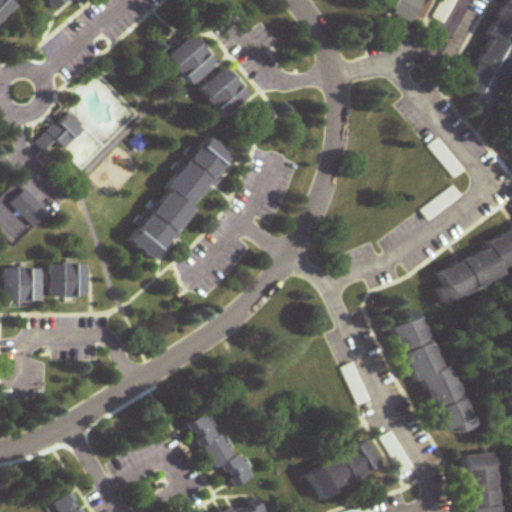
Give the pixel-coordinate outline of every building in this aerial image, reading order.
[(0,0),(0,18),(14,4),(9,0),(0,0)] [(58,0),(39,0),(47,9),(58,0)] [(379,0),(376,6),(410,24),(421,2),(417,0),(379,0)] [(440,0),(430,19),(441,25),(455,0),(440,0)] [(511,0),(502,0),(484,37),(487,38),(460,90),(473,97),(469,105),(483,113),(511,55),(511,0)] [(162,59),(187,88),(213,66),(188,37),(162,59)] [(196,89),(219,121),(246,101),(223,70),(196,89)] [(61,151),(81,131),(63,113),(32,144),(41,153),(52,142),(61,151)] [(125,243),(150,262),(231,160),(206,140),(125,243)] [(500,280),(496,271),(511,264),(511,230),(481,243),(484,252),(432,273),(439,289),(433,291),(438,305),(500,280)] [(45,300),(82,300),(82,266),(45,266),(45,300)] [(0,303),(37,304),(37,270),(0,270),(0,303)] [(444,367),(437,370),(412,310),(394,318),(397,325),(387,329),(410,385),(417,383),(439,435),(454,428),(457,435),(470,429),(444,367)] [(355,407),(367,402),(351,364),(339,369),(355,407)] [(210,472),(216,468),(231,490),(248,480),(233,456),(228,459),(201,415),(182,426),(210,472)] [(318,503),(377,471),(362,444),(303,475),(318,503)] [(462,511),(493,511),(489,455),(458,458),(462,511)] [(78,511),(67,493),(49,505),(53,511),(78,511)] [(228,511),(256,511),(252,501),(228,511)]
